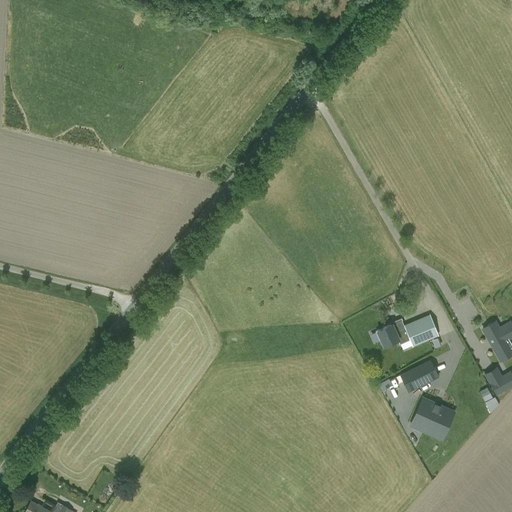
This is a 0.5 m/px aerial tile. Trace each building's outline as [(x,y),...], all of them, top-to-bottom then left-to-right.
[(392,302),(390,303),(394,311),(396,310),(405,306),(401,298),(392,302)] [(400,343),(409,340),(403,325),(404,325),(402,321),(402,320),(401,318),(390,323),(391,324),(375,331),(378,339),(381,339),(385,345),(398,339),(400,343)] [(480,331),(472,335),(486,369),(495,365),(493,359),(496,358),(493,351),(501,348),(497,336),(484,341),(480,331)] [(408,390),(415,386),(412,379),(419,376),(422,383),(437,376),(430,360),(400,375),(408,390)] [(490,389),(486,377),(461,386),(465,399),(490,389)] [(377,384),(381,390),(391,384),(387,378),(377,384)] [(441,440),(454,411),(437,404),(433,411),(425,407),(419,421),(413,419),(409,426),(441,440)] [(51,511),(50,511),(31,501),(24,511),(71,511),(72,511),(57,502),(51,511)]
